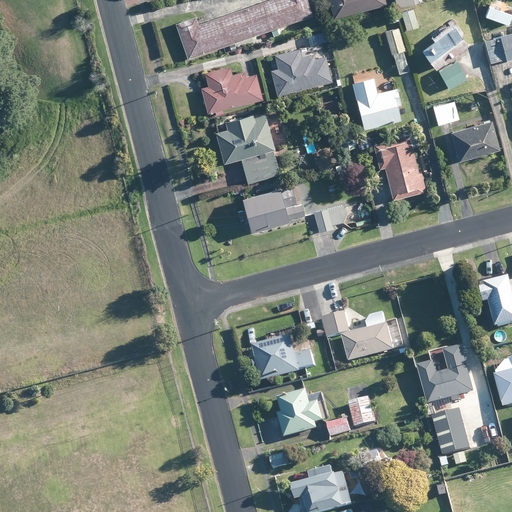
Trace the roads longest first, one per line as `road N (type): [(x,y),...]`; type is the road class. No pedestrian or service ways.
road 1 (residential): [(189,303),(511,217)]
road 2 (residential): [(110,0),(189,303)]
road 3 (residential): [(189,303),(243,511)]
